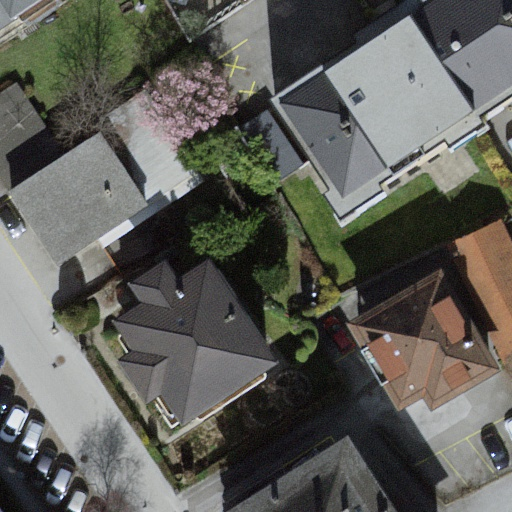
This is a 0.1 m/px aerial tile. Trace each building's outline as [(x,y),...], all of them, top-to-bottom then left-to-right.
[(0,0),(0,40),(59,0),(0,0)] [(511,0),(421,0),(269,100),(343,211),(511,99),(511,0)] [(16,82),(0,92),(0,177),(7,188),(61,155),(16,82)] [(61,155),(7,188),(57,269),(200,181),(149,100),(61,155)] [(511,368),(511,245),(496,215),(443,242),(508,370),(511,368)] [(450,268),(357,316),(409,415),(502,367),(450,268)] [(218,271),(124,329),(182,425),(277,368),(218,271)] [(407,511),(364,443),(253,511),(407,511)] [(9,511),(0,498),(0,511),(9,511)]
